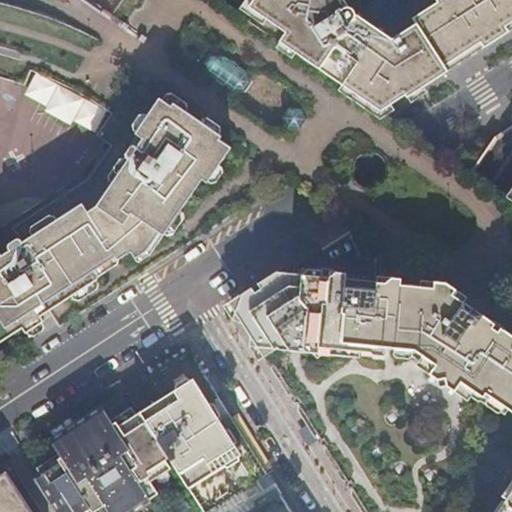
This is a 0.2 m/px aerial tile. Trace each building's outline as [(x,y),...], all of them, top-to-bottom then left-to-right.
[(110,118),(94,140),(108,149),(85,183),(9,232),(14,240),(89,192),(154,91),(229,139),(216,157),(150,249),(51,307),(61,323),(271,189),(285,186),(295,187),(317,199),(383,245),(380,279),(442,285),(490,251),(511,235),(511,204),(509,203),(410,137),(377,115),(242,23),(207,0),(122,0),(107,18),(80,0),(70,0),(67,5),(54,25),(48,22),(26,14),(0,6),(0,82),(21,89),(26,75),(54,86),(82,101),(110,118)] [(451,68),(417,15),(407,21),(410,26),(388,41),(351,11),(344,0),(254,0),(251,6),(246,2),(238,13),(245,18),(242,23),(377,115),(401,97),(407,104),(424,91),(421,87),(451,68)] [(417,15),(451,68),(457,64),(480,50),(483,54),(507,38),(504,35),(511,30),(511,0),(427,0),(431,6),(422,11),(417,15)] [(89,192),(14,240),(9,241),(8,246),(9,248),(0,253),(0,340),(21,327),(24,332),(42,320),(39,315),(51,307),(150,249),(216,157),(229,139),(154,91),(89,192)] [(243,298),(232,306),(266,359),(271,359),(273,361),(285,355),(414,365),(449,387),(502,423),(511,410),(511,407),(511,333),(501,326),(498,330),(492,326),(495,322),(478,310),(473,313),(465,307),(465,301),(442,285),(380,279),(286,270),(243,298)] [(478,310),(465,301),(465,307),(473,313),(478,310)] [(501,326),(495,322),(492,326),(498,330),(501,326)] [(295,511),(282,491),(253,510),(240,490),(268,471),(230,412),(225,411),(219,415),(210,402),(217,398),(218,393),(191,351),(153,376),(165,394),(139,410),(170,461),(190,489),(195,498),(204,511),(295,511)] [(502,423),(449,387),(414,365),(285,355),(273,361),(288,385),(287,390),(292,390),(315,426),(314,431),(319,432),(343,468),(341,474),(346,474),(370,510),(369,511),(495,511),(511,488),(511,410),(502,423)] [(170,461),(139,410),(115,425),(102,404),(49,436),(60,453),(50,460),(41,465),(69,511),(98,511),(99,511),(143,511),(161,501),(146,475),(170,461)] [(511,511),(511,407),(511,410),(511,488),(495,511),(511,511)] [(33,511),(3,465),(0,466),(0,511),(33,511)] [(268,471),(240,490),(253,510),(282,491),(268,471)]
